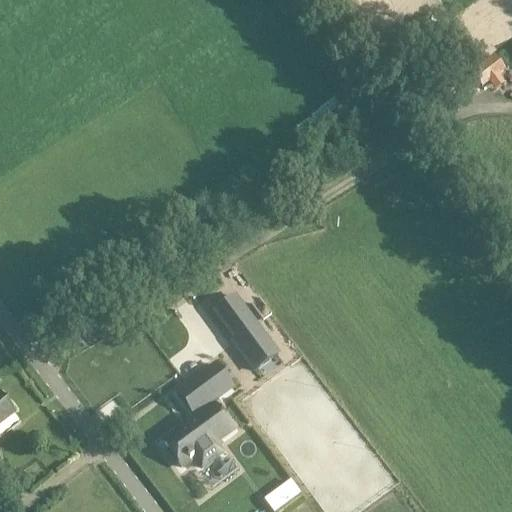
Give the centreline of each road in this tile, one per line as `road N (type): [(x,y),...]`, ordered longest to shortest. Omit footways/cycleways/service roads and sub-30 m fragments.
road 1 (unclassified): [(42,376),(510,103)]
road 2 (unclassified): [(146,511),(42,376)]
